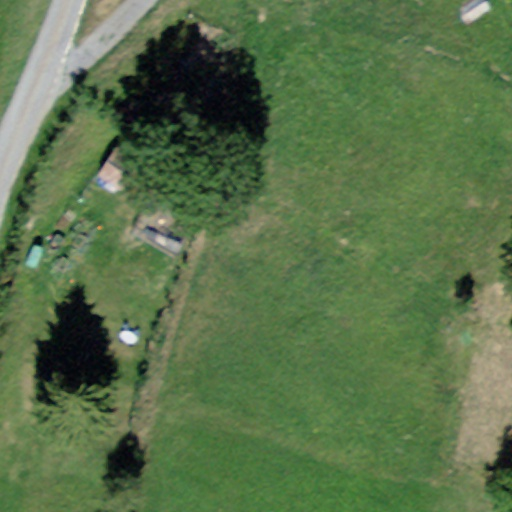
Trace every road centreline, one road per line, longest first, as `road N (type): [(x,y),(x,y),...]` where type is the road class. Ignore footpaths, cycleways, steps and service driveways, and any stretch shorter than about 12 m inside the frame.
road 1 (residential): [(54,0),(0,160)]
road 2 (unknown): [(33,62),(81,68),(151,0)]
